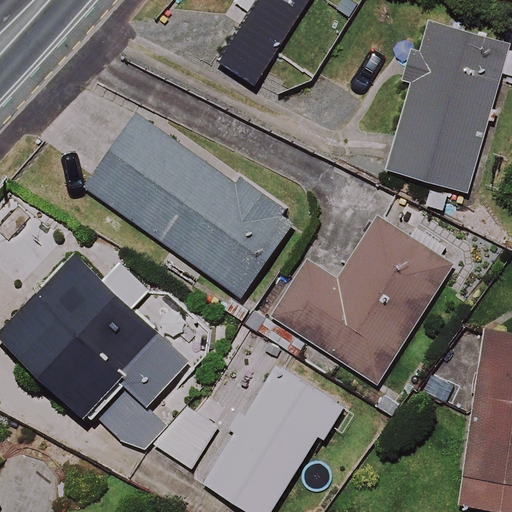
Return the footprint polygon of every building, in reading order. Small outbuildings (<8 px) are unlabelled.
[(490,146),(481,143),(492,107),(499,110),(511,68),(511,49),(438,27),(392,172),(474,197),(490,146)] [(293,226),(139,120),(89,192),(244,297),(293,226)] [(306,263),(261,336),(325,376),(335,360),(378,387),(452,268),(380,222),(340,285),(306,263)] [(1,338),(116,441),(153,443),(176,418),(156,399),(179,373),(151,349),(162,336),(134,311),(155,288),(122,259),(104,279),(76,253),(1,338)] [(511,511),(511,342),(487,339),(485,346),(477,402),(462,506),(505,511),(511,511)] [(206,484),(251,511),(272,511),(319,438),(325,441),(344,410),(278,368),(206,484)] [(161,444),(194,470),(223,432),(190,406),(161,444)]
